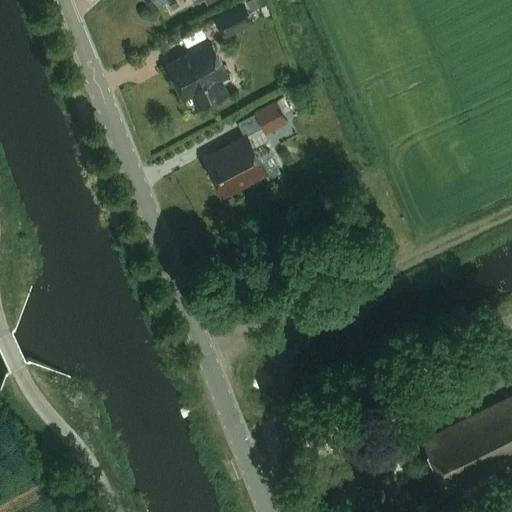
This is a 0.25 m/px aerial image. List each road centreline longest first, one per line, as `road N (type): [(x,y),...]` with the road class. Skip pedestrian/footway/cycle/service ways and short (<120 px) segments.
road 1 (tertiary): [(268,511),(66,0)]
road 2 (track): [(511,212),(203,352)]
road 3 (unclassified): [(111,511),(26,379),(0,311)]
